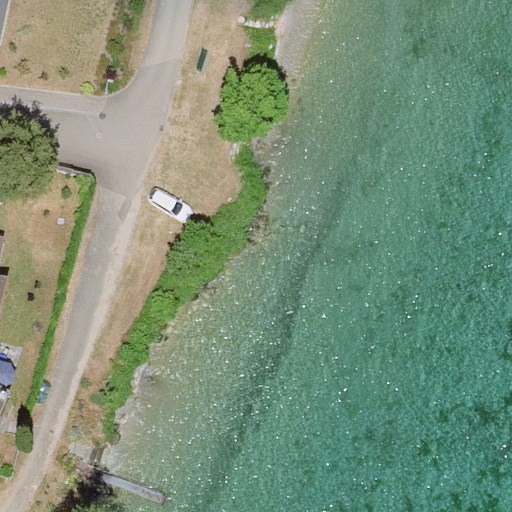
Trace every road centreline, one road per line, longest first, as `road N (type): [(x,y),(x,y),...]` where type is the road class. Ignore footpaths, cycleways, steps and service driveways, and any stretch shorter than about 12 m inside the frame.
road 1 (residential): [(0,137),(123,151),(151,111),(179,0)]
road 2 (unknown): [(123,151),(105,288)]
